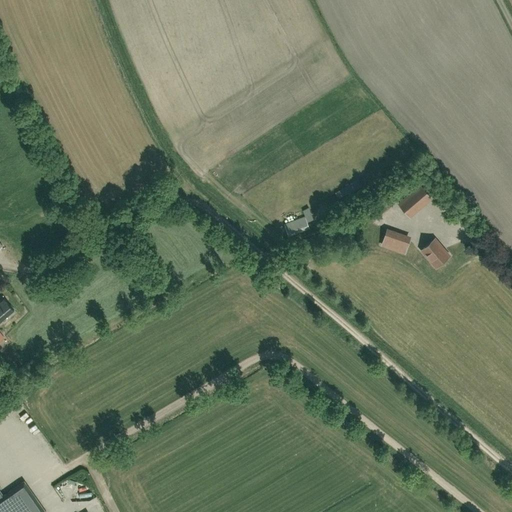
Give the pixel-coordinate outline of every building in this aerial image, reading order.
[(353,185),(356,190),(365,186),(361,180),(353,185)] [(431,199),(421,186),(400,204),(410,217),(431,199)] [(309,208),(304,211),(306,217),(285,225),(289,236),(310,229),(308,222),(313,220),(309,208)] [(381,248),(405,256),(412,237),(388,229),(381,248)] [(435,239),(422,250),(436,267),(449,256),(435,239)] [(0,334),(0,323),(14,312),(4,301),(0,304),(0,341),(3,338),(0,334)] [(0,511),(46,511),(25,481),(3,497),(2,494),(0,495),(0,511)] [(98,500),(96,489),(86,491),(84,482),(74,484),(77,498),(85,496),(87,503),(98,500)]
